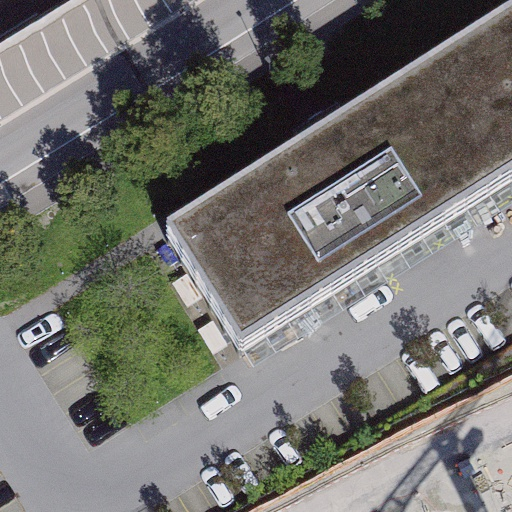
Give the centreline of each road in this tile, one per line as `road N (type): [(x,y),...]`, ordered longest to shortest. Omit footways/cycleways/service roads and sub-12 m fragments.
road 1 (tertiary): [(0,158),(258,0)]
road 2 (motorway): [(0,145),(235,0)]
